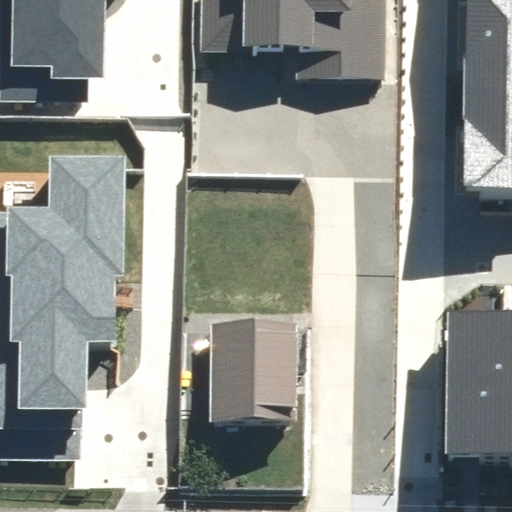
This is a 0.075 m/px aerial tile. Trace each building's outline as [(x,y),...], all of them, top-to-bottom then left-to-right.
[(12,0),(12,100),(39,100),(39,77),(100,78),(101,0),(12,0)] [(210,0),(210,53),(301,53),(301,77),(383,78),(383,0),(210,0)] [(511,97),(511,3),(468,2),(465,96),(511,97)] [(511,188),(511,97),(465,96),(462,187),(511,188)] [(291,309),(382,309),(383,169),(285,169),(285,130),(225,130),(225,168),(207,168),(207,269),(292,270),(291,309)] [(122,274),(123,157),(51,156),(50,214),(0,213),(0,458),(84,459),(85,339),(112,340),(112,274),(122,274)] [(511,313),(455,312),(450,455),(511,457),(511,313)] [(211,335),(210,429),(290,430),(292,336),(211,335)]
